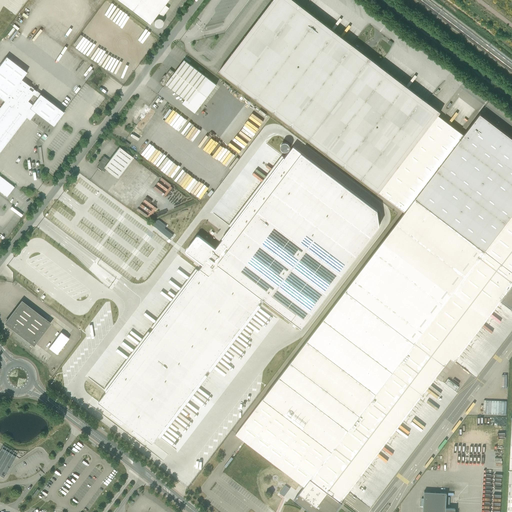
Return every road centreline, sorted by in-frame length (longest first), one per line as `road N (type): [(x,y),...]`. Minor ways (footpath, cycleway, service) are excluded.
road 1 (unknown): [(104,334),(170,248),(244,194),(261,150),(279,134),(301,141),(375,198),(379,216),(318,270),(306,289),(300,332),(196,461),(178,461),(93,392),(87,374),(102,340)]
road 2 (unclassified): [(0,261),(199,0)]
road 3 (unknown): [(344,0),(511,126)]
road 4 (tertiary): [(193,511),(81,424)]
